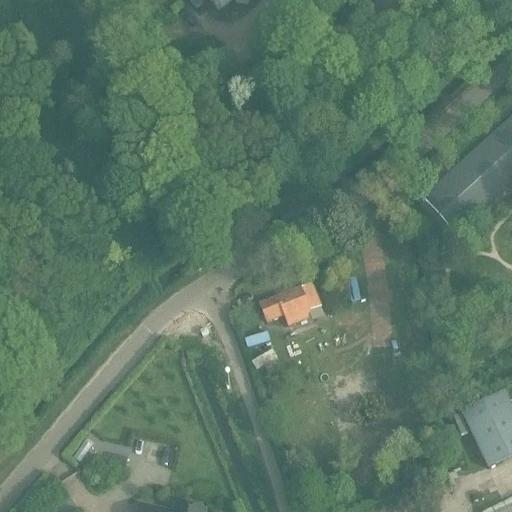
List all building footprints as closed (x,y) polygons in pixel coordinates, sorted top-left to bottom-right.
[(246,0),(204,0),(217,17),(228,9),(244,12),(246,0)] [(511,118),(423,199),(455,235),(511,183),(511,118)] [(309,314),(320,309),(310,285),(259,305),(267,324),(284,317),(288,326),(310,317),(309,314)] [(318,336),(302,341),(313,375),(330,369),(332,375),(348,369),(346,363),(363,357),(351,324),(335,329),(318,335),(318,336)] [(329,379),(336,404),(353,400),(347,375),(329,379)] [(511,412),(503,394),(461,414),(488,470),(511,458),(511,412)] [(134,434),(129,456),(171,467),(177,444),(134,434)] [(112,456),(110,464),(125,468),(127,460),(112,456)] [(511,511),(511,499),(486,511),(511,511)]
